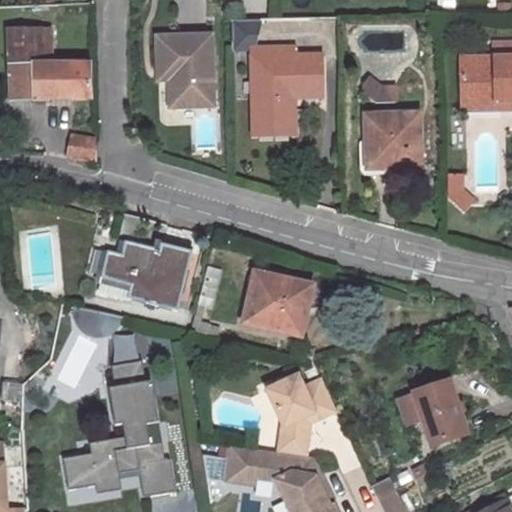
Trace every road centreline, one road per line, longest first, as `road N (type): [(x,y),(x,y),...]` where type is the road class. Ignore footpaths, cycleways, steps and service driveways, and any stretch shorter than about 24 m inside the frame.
road 1 (tertiary): [(113,184),(489,284)]
road 2 (residential): [(113,184),(113,0)]
